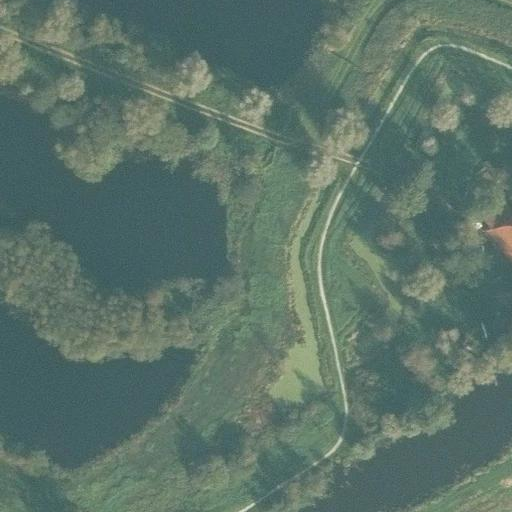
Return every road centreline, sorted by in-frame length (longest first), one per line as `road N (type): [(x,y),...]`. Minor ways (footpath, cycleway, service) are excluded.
road 1 (track): [(385,0),(294,143),(444,193)]
road 2 (track): [(0,27),(294,143)]
